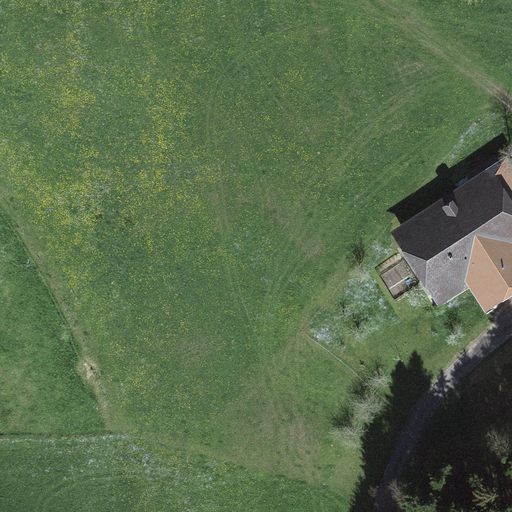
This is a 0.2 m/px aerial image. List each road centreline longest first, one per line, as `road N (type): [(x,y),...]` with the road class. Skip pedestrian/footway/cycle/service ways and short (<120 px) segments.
road 1 (track): [(511,324),(427,406),(380,511)]
road 2 (track): [(384,0),(511,108)]
